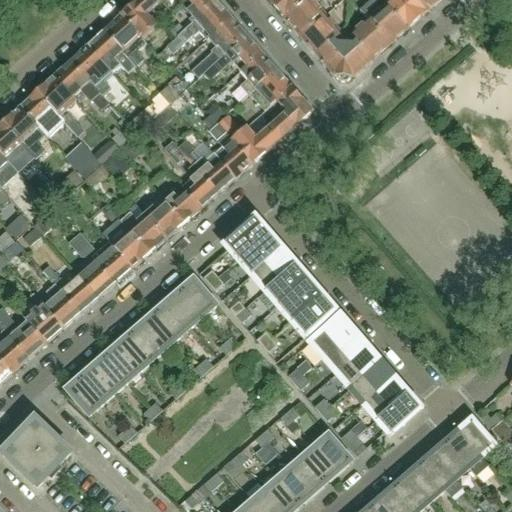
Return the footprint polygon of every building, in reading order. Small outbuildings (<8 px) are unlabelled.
[(157,27),(147,15),(162,2),(160,0),(139,0),(136,3),(120,16),(121,17),(143,39),(157,27)] [(193,25),(217,4),(213,0),(186,0),(181,5),(192,19),(190,21),(193,25)] [(286,21),(309,0),(273,0),(270,3),(286,21)] [(302,40),(327,18),(311,0),(309,0),(286,21),(296,33),(302,40)] [(426,14),(414,0),(391,0),(387,4),(408,30),(426,14)] [(442,0),(414,0),(426,14),(442,0)] [(194,39),(201,34),(208,42),(216,34),(232,20),(217,4),(193,25),(186,32),(175,41),(157,57),(164,65),(194,39)] [(408,30),(387,4),(368,20),(390,46),(405,33),(408,30)] [(142,40),(143,39),(121,17),(105,32),(127,55),(126,56),(138,69),(146,62),(138,53),(147,45),(142,40)] [(325,50),(334,42),(339,38),(340,32),(327,18),(302,40),(335,78),(336,63),(325,50)] [(203,76),(247,37),(232,20),(216,34),(208,42),(214,50),(211,53),(212,55),(192,74),(199,81),(204,77),(203,76)] [(390,46),(368,20),(352,33),(352,40),(356,44),(367,56),(362,62),(362,70),(383,52),(390,46)] [(175,41),(186,32),(179,25),(169,34),(175,41)] [(127,55),(105,32),(89,47),(114,75),(121,69),(129,77),(138,69),(126,56),(127,55)] [(262,55),(247,37),(203,76),(204,77),(210,84),(232,64),(233,65),(241,74),(262,55)] [(362,70),(362,62),(367,56),(356,44),(353,47),(353,46),(337,46),(334,42),(325,50),(336,63),(335,78),(340,83),(346,84),(362,70)] [(114,75),(89,47),(71,62),(104,98),(112,91),(105,84),(114,75)] [(277,72),(262,55),(241,74),(248,82),(240,88),(243,92),(233,101),(238,107),(277,72)] [(104,98),(71,62),(54,78),(74,100),(81,94),(91,105),(92,104),(101,114),(110,106),(113,110),(114,109),(104,98)] [(292,89),(277,72),(238,107),(238,108),(249,98),(251,101),(253,100),(264,113),(292,89)] [(77,103),(74,100),(54,78),(37,93),(64,124),(77,139),(84,133),(68,115),(64,119),(62,116),(77,103)] [(185,90),(176,80),(168,87),(178,97),(185,90)] [(313,114),(292,89),(264,113),(265,114),(277,104),(286,114),(272,126),(283,139),(297,127),(297,128),(313,114)] [(64,124),(37,93),(21,109),(46,137),(45,138),(47,140),(56,132),(64,124)] [(145,113),(152,121),(169,106),(162,98),(145,113)] [(46,137),(21,109),(4,124),(33,156),(32,158),(35,162),(45,153),(38,144),(45,138),(46,137)] [(152,121),(145,113),(145,112),(127,127),(135,135),(152,121)] [(231,142),(241,133),(229,119),(219,127),(231,142)] [(33,156),(4,124),(0,127),(0,153),(7,162),(15,154),(24,164),(32,158),(33,156)] [(231,142),(219,127),(218,126),(209,135),(224,153),(216,160),(234,182),(252,167),(231,142)] [(267,153),(283,139),(272,126),(256,140),(246,129),(241,133),(231,142),(252,167),(268,154),(267,153)] [(511,127),(502,132),(511,152),(511,127)] [(110,143),(118,151),(128,142),(121,133),(110,143)] [(133,140),(120,152),(128,161),(141,150),(133,140)] [(217,197),(234,182),(216,160),(205,146),(196,154),(187,143),(178,150),(185,159),(184,159),(217,197)] [(184,159),(185,159),(178,150),(173,144),(164,151),(177,166),(180,163),(184,159)] [(93,158),(81,145),(66,160),(85,181),(101,166),(93,158)] [(104,149),(93,158),(101,166),(111,157),(104,149)] [(117,178),(131,167),(126,161),(120,154),(106,165),(117,178)] [(200,212),(217,197),(184,159),(180,163),(188,171),(192,176),(193,175),(195,178),(190,182),(195,188),(187,195),(186,196),(200,212)] [(67,197),(83,183),(75,173),(59,187),(67,197)] [(0,202),(3,206),(10,200),(0,188),(0,202)] [(56,207),(67,197),(59,188),(48,198),(56,207)] [(200,212),(186,196),(178,203),(173,197),(168,201),(166,198),(162,201),(162,202),(183,226),(200,212)] [(183,226),(162,202),(159,199),(152,206),(154,209),(145,217),(147,220),(166,241),(183,226)] [(42,205),(28,217),(34,225),(49,212),(42,205)] [(149,256),(120,223),(120,224),(110,212),(105,216),(119,231),(115,235),(121,242),(113,249),(132,271),(149,256)] [(166,241),(147,220),(145,217),(137,223),(130,215),(120,223),(149,256),(166,241)] [(239,263),(272,235),(258,219),(256,221),(256,220),(225,247),(239,263)] [(20,221),(8,232),(16,241),(28,229),(20,221)] [(53,230),(45,221),(36,229),(44,238),(53,230)] [(31,249),(42,239),(35,231),(23,240),(31,249)] [(0,253),(1,255),(13,243),(5,234),(0,237),(0,253)] [(96,252),(80,235),(75,240),(90,258),(96,252)] [(253,279),(285,250),(272,235),(239,263),(253,279)] [(90,258),(75,240),(69,245),(81,259),(87,260),(90,258)] [(9,265),(24,252),(17,244),(2,256),(9,265)] [(132,271),(113,249),(109,245),(100,253),(101,254),(97,259),(94,261),(93,261),(115,286),(132,271)] [(266,294),(299,265),(285,250),(253,279),(266,294)] [(115,286),(93,261),(94,261),(91,258),(82,266),(87,272),(79,279),(98,301),(115,286)] [(279,309),(312,281),(299,265),(266,294),(279,309)] [(81,316),(98,301),(79,279),(68,288),(61,280),(60,281),(49,268),(43,274),(55,287),(81,316)] [(210,288),(220,280),(214,273),(204,281),(210,288)] [(217,295),(226,287),(220,280),(210,288),(217,295)] [(219,309),(195,281),(182,293),(206,320),(219,309)] [(293,325),(326,296),(312,281),(279,309),(293,325)] [(55,287),(46,295),(53,302),(45,309),(64,330),(81,316),(55,287)] [(206,320),(182,293),(169,304),(193,331),(206,320)] [(307,341),(338,314),(337,314),(339,312),(326,296),(293,325),(307,341)] [(193,331),(169,304),(156,315),(180,342),(193,331)] [(237,319),(246,311),(240,304),(231,312),(237,319)] [(40,312),(37,316),(33,313),(24,321),(26,324),(27,323),(47,345),(64,330),(45,309),(42,306),(38,310),(40,312)] [(253,318),(246,311),(237,319),(243,326),(253,318)] [(47,345),(27,323),(26,324),(18,331),(1,312),(0,312),(0,326),(11,339),(30,360),(47,345)] [(180,342),(156,315),(144,326),(167,353),(180,342)] [(324,361),(357,333),(344,317),(342,319),(341,319),(311,345),(324,361)] [(30,360),(11,339),(0,326),(0,336),(1,337),(2,340),(5,344),(1,348),(0,348),(0,362),(12,375),(30,360)] [(167,353),(144,326),(131,337),(155,364),(167,353)] [(338,377),(370,348),(357,333),(324,361),(338,377)] [(264,350),(273,342),(267,335),(258,343),(264,350)] [(155,364),(131,337),(118,348),(142,375),(155,364)] [(234,353),(240,347),(233,340),(227,345),(234,353)] [(279,349),(273,342),(264,350),(270,357),(279,349)] [(234,353),(227,345),(221,350),(228,358),(234,353)] [(142,375),(118,348),(106,359),(129,387),(142,375)] [(351,392),(384,364),(370,348),(338,377),(351,392)] [(129,387),(106,359),(93,370),(117,398),(129,387)] [(0,385),(12,375),(0,362),(0,385)] [(215,370),(208,362),(202,367),(208,375),(215,370)] [(365,408),(397,379),(384,364),(351,392),(365,408)] [(208,375),(202,367),(196,372),(203,380),(208,375)] [(117,398),(93,370),(80,381),(104,409),(117,398)] [(305,378),(299,371),(290,379),(296,386),(305,378)] [(311,385),(305,378),(296,386),(302,393),(311,385)] [(378,423),(411,395),(397,379),(365,408),(378,423)] [(104,409),(80,381),(67,393),(91,420),(104,409)] [(189,392),(183,384),(177,389),(183,397),(189,392)] [(183,397),(177,389),(170,395),(177,402),(183,397)] [(392,439),(423,412),(422,412),(424,410),(411,395),(378,423),(392,439)] [(323,417),(332,409),(326,402),(316,410),(323,417)] [(164,414),(157,406),(151,411),(158,419),(164,414)] [(329,424),(338,416),(332,409),(323,417),(329,424)] [(301,418),(294,410),(288,416),(295,423),(301,418)] [(158,419),(151,411),(145,417),(152,424),(158,419)] [(295,423),(288,416),(282,421),(289,429),(295,423)] [(491,433),(503,423),(500,420),(498,422),(495,418),(485,427),(491,433)] [(54,474),(72,455),(37,422),(3,457),(38,491),(54,474)] [(497,449),(473,422),(460,433),(484,460),(497,449)] [(497,440),(506,432),(504,428),(506,426),(503,423),(491,433),(497,440)] [(139,436),(132,428),(126,433),(132,441),(139,436)] [(132,441),(126,433),(120,439),(115,434),(108,440),(118,452),(126,445),(126,446),(132,441)] [(276,440),(269,433),(263,438),(270,446),(276,440)] [(349,448),(358,440),(352,433),(343,441),(349,448)] [(484,460),(460,433),(448,444),(477,478),(489,468),(483,461),(484,460)] [(354,464),(330,437),(317,448),(341,476),(354,464)] [(270,446),(263,438),(257,443),(264,451),(270,446)] [(365,447),(358,440),(349,448),(355,455),(365,447)] [(477,478),(448,444),(435,455),(459,482),(470,472),(476,479),(477,478)] [(341,476),(317,448),(304,459),(328,487),(341,476)] [(250,462),(244,455),(238,460),(244,468),(250,462)] [(459,482),(435,455),(422,466),(452,501),(464,490),(458,483),(459,482)] [(328,487),(304,459),(292,470),(315,498),(328,487)] [(244,468),(238,460),(232,465),(238,473),(244,468)] [(452,501),(422,466),(409,477),(433,504),(445,494),(451,501),(452,501)] [(315,498),(292,470),(279,482),(303,509),(315,498)] [(225,484),(218,477),(212,482),(219,490),(225,484)] [(424,511),(433,504),(409,477),(397,488),(417,511),(424,511)] [(219,490),(212,482),(206,487),(213,495),(219,490)] [(298,511),(303,509),(279,482),(266,493),(283,511),(298,511)] [(417,511),(397,488),(384,499),(395,511),(417,511)] [(283,511),(266,493),(253,504),(260,511),(283,511)] [(395,511),(384,499),(371,510),(372,511),(395,511)] [(193,511),(199,508),(197,506),(192,500),(185,505),(190,511),(193,511)]
